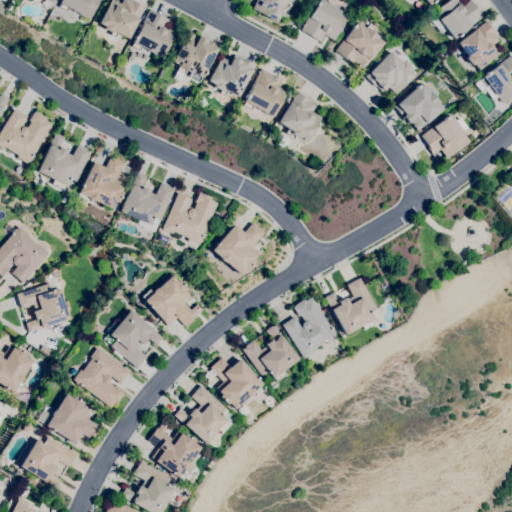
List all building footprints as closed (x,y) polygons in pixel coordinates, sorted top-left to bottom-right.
[(98,0),(87,19),(68,7),(66,11),(55,4),(57,0),(98,0)] [(127,38),(116,32),(113,38),(108,35),(110,32),(103,28),(104,26),(97,23),(109,0),(112,0),(120,4),(121,0),(132,0),(144,6),(127,38)] [(276,21),(251,9),(255,0),(285,0),(285,1),(290,4),(288,8),(285,7),(281,16),(279,15),(276,21)] [(319,41),(300,29),(316,0),(321,0),(347,15),(333,40),(323,34),(319,41)] [(452,39),(432,12),(447,0),(459,0),(461,3),(465,0),(469,0),(482,16),(452,39)] [(160,58),(139,47),(137,50),(128,46),(148,9),(168,20),(164,27),(174,33),(160,58)] [(477,70),(473,64),(471,66),(464,58),(466,56),(455,42),(484,20),(494,32),(493,33),(498,39),(492,44),(499,53),(477,70)] [(362,69),(356,65),(357,64),(353,61),(352,64),(334,51),(355,21),(365,29),(366,28),(378,37),(377,37),(383,41),(362,69)] [(202,77),(191,71),(190,73),(177,67),(178,65),(171,61),(187,32),(197,37),(198,36),(204,39),(205,38),(218,45),(202,77)] [(395,94),(386,86),(382,90),(375,83),(373,85),(364,77),(389,51),(401,62),(403,61),(410,68),(408,70),(413,74),(395,94)] [(511,94),(501,103),(487,85),(484,87),(478,78),(509,54),(511,57),(511,94)] [(236,97),(225,91),(223,96),(211,89),(213,84),(207,81),(219,56),(228,61),(232,55),(239,59),(240,58),(253,65),(236,97)] [(271,117),(251,107),(250,109),(241,104),(259,69),(271,75),(272,74),(280,78),(276,87),(285,91),(271,117)] [(415,132),(408,123),(404,126),(398,118),(400,116),(393,109),(397,106),(395,104),(420,82),(428,91),(429,91),(439,102),(437,103),(442,109),(415,132)] [(277,123),(296,92),(309,100),(309,101),(315,105),(311,112),(320,117),(305,140),(299,136),(298,138),(291,134),(289,136),(285,133),(287,129),(277,123)] [(0,111),(0,93),(8,98),(2,108),(1,107),(0,109),(1,110),(0,111)] [(27,164),(16,157),(17,155),(3,147),(2,148),(0,146),(0,129),(13,108),(26,116),(19,127),(22,129),(24,126),(26,127),(30,122),(28,120),(34,111),(35,112),(36,111),(46,118),(45,120),(51,123),(32,154),(33,155),(31,157),(32,157),(30,161),(29,160),(27,164)] [(446,158),(439,149),(432,155),(420,135),(449,114),(469,141),(446,158)] [(62,189),(51,184),(53,180),(35,171),(55,133),(64,137),(59,147),(66,151),(65,153),(71,156),(77,144),(91,151),(75,181),(69,178),(65,185),(64,185),(62,189)] [(289,140),(283,150),(279,147),(279,146),(275,143),(281,134),(289,140)] [(88,197),(86,202),(76,197),(78,192),(77,192),(81,186),(80,185),(81,184),(93,162),(104,168),(110,155),(124,162),(114,182),(122,186),(120,191),(122,192),(117,203),(115,201),(111,209),(94,200),(93,200),(92,200),(91,200),(90,200),(89,199),(89,198),(88,197)] [(153,232),(147,229),(145,230),(143,229),(143,227),(136,225),(139,220),(119,211),(136,172),(146,177),(141,186),(149,190),(146,196),(152,199),(159,183),(173,189),(159,220),(158,220),(153,232)] [(197,245),(186,240),(187,238),(172,231),(171,233),(160,229),(176,193),(190,199),(187,206),(192,209),(195,203),(193,202),(198,192),(211,198),(210,200),(216,203),(200,237),(202,238),(200,242),(198,241),(197,245)] [(210,250),(233,224),(242,233),(251,222),(263,232),(250,246),(256,251),(253,255),(254,256),(252,259),(253,261),(246,270),(244,268),(238,275),(224,262),(223,262),(222,261),(221,260),(220,260),(220,259),(219,258),(210,250)] [(21,283),(10,273),(16,267),(11,263),(7,267),(8,268),(1,276),(0,275),(0,246),(12,233),(11,232),(14,228),(15,229),(18,226),(27,235),(26,236),(38,247),(39,245),(48,253),(21,283)] [(165,243),(156,239),(159,233),(168,238),(165,243)] [(157,287),(171,275),(177,281),(179,280),(186,288),(184,290),(187,293),(189,296),(183,303),(189,310),(196,304),(201,310),(195,315),(195,316),(184,326),(176,317),(166,326),(150,308),(149,309),(145,304),(146,303),(143,300),(144,300),(141,296),(149,289),(152,292),(152,291),(152,290),(153,289),(154,288),(155,288),(156,288),(157,287)] [(28,332),(25,323),(35,319),(32,311),(34,310),(32,304),(20,308),(15,294),(47,283),(46,280),(54,277),(68,319),(28,332)] [(345,334),(324,297),(332,292),(339,304),(337,301),(344,297),(346,300),(352,296),(345,285),(358,278),(375,307),(368,311),(373,318),(372,319),(374,323),(363,329),(361,325),(345,334)] [(303,358),(281,324),(293,316),(299,326),(301,325),(302,322),(303,321),(300,315),(298,316),(292,307),(294,306),(293,305),(303,299),(304,301),(311,296),(331,327),(331,326),(335,332),(334,333),(337,336),(326,343),(325,341),(311,350),(312,352),(303,358)] [(135,368),(109,346),(110,345),(102,338),(107,333),(105,331),(113,322),(116,324),(129,309),(161,337),(155,345),(147,338),(141,344),(140,343),(135,348),(145,356),(135,368)] [(275,381),(273,378),(272,378),(267,371),(261,376),(240,348),(252,339),(260,350),(265,345),(264,344),(271,339),(265,330),(272,325),(280,335),(281,335),(298,358),(282,370),(285,374),(275,381)] [(12,392),(9,390),(8,392),(2,388),(3,387),(0,385),(0,351),(3,353),(8,345),(11,348),(12,347),(15,350),(17,347),(26,354),(25,356),(32,360),(12,392)] [(109,407),(79,385),(78,386),(74,383),(75,382),(72,379),(79,369),(81,370),(90,358),(89,357),(96,347),(128,371),(119,383),(110,376),(109,377),(109,380),(107,382),(113,386),(115,385),(123,391),(122,393),(123,394),(115,403),(113,402),(109,407)] [(253,391),(253,392),(253,393),(252,393),(252,394),(251,394),(251,395),(250,395),(249,396),(248,396),(234,409),(228,403),(226,404),(219,396),(221,394),(217,391),(218,390),(215,387),(221,382),(209,368),(220,357),(228,366),(229,366),(229,367),(239,358),(262,384),(261,384),(264,388),(256,395),(253,391)] [(205,443),(173,415),(179,408),(187,415),(188,415),(187,414),(192,408),(195,410),(199,405),(189,396),(200,385),(225,408),(224,408),(234,417),(229,423),(221,432),(217,429),(205,443)] [(54,410),(64,393),(71,398),(73,396),(82,402),(81,404),(85,407),(88,409),(83,417),(99,427),(91,440),(80,432),(73,444),(53,431),(52,432),(47,429),(48,427),(35,419),(42,409),(50,415),(50,414),(50,413),(51,413),(51,412),(51,411),(52,411),(53,410),(54,410)] [(242,416),(237,410),(243,404),(248,410),(242,416)] [(181,480),(178,477),(178,478),(175,476),(174,477),(168,473),(169,472),(154,461),(154,460),(150,457),(157,447),(147,440),(156,427),(157,428),(162,421),(168,425),(163,432),(171,438),(177,431),(183,435),(185,433),(194,440),(193,442),(200,447),(184,469),(188,471),(181,480)] [(26,432),(22,429),(23,425),(27,423),(30,425),(30,430),(26,432)] [(54,488),(18,466),(36,438),(42,443),(46,436),(75,454),(67,467),(57,460),(54,466),(55,467),(51,474),(59,480),(54,488)] [(159,511),(148,511),(120,496),(124,487),(134,493),(138,485),(140,486),(143,480),(132,474),(140,460),(169,478),(165,484),(173,489),(172,489),(176,491),(170,502),(166,500),(159,511)] [(10,511),(17,499),(27,505),(26,507),(36,511),(10,511)] [(104,511),(108,506),(110,507),(113,500),(136,511),(104,511)]
